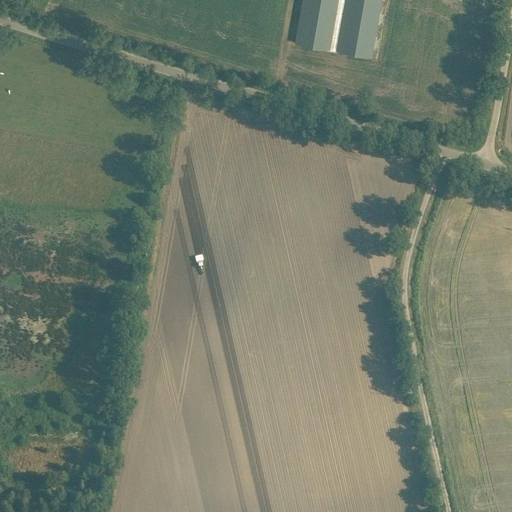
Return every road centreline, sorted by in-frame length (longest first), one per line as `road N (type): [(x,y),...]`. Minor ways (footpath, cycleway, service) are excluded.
road 1 (tertiary): [(485,165),(0,19)]
road 2 (track): [(441,153),(403,301),(450,511)]
road 3 (unclassified): [(485,165),(511,18)]
